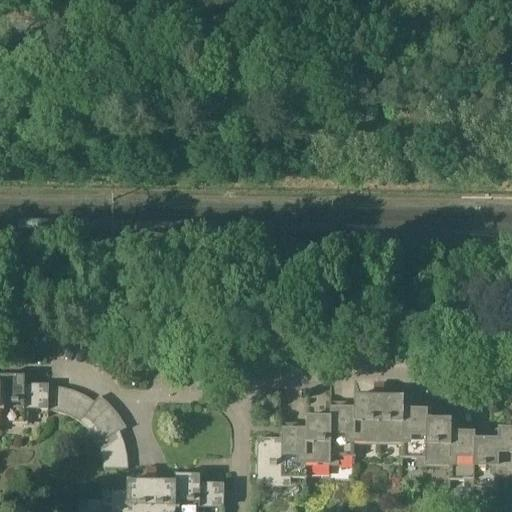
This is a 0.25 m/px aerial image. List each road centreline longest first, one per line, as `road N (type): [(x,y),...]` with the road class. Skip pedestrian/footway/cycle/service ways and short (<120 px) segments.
road 1 (residential): [(247,402),(282,372),(409,376),(484,397),(511,391)]
road 2 (residential): [(0,25),(260,30)]
road 3 (residential): [(260,30),(382,33),(511,15)]
road 4 (residential): [(247,402),(126,396)]
